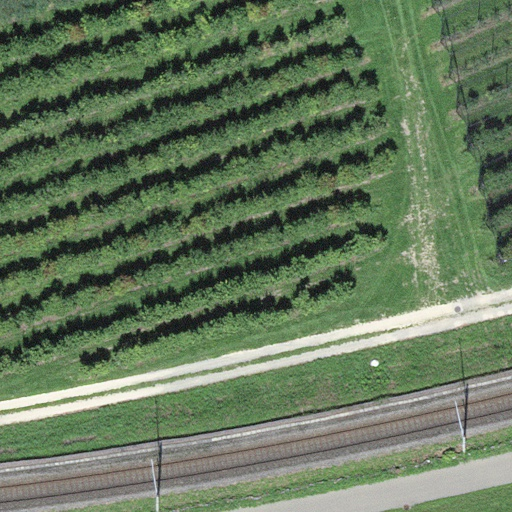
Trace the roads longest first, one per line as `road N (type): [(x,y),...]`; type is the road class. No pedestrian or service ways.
road 1 (track): [(0,415),(511,303)]
road 2 (track): [(295,511),(511,467)]
